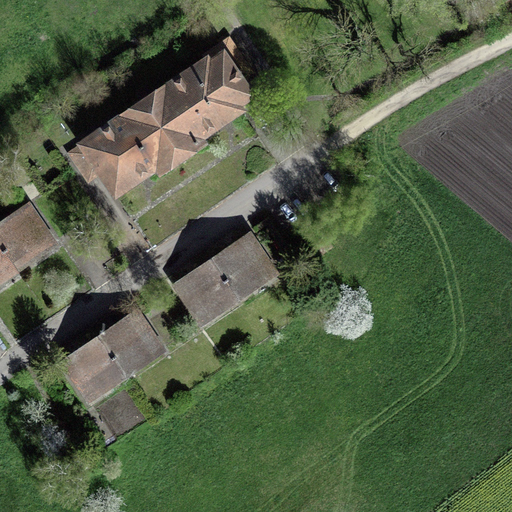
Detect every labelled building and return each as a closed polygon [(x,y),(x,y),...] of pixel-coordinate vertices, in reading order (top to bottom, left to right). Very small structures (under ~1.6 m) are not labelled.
[(499,15),(492,0),(478,0),(471,3),(481,23),(499,15)] [(156,166),(160,172),(203,143),(199,137),(240,109),(237,105),(251,95),(235,72),(246,64),(229,38),(203,56),(206,61),(69,153),(81,170),(93,162),(115,194),(156,166)] [(31,231),(40,225),(28,207),(0,225),(0,278),(43,249),(31,231)] [(262,255),(249,237),(177,285),(190,304),(199,298),(211,315),(264,279),(252,261),(262,255)] [(149,332),(136,313),(64,362),(77,381),(86,374),(98,392),(152,356),(140,338),(149,332)] [(99,403),(106,419),(133,407),(126,391),(99,403)]
